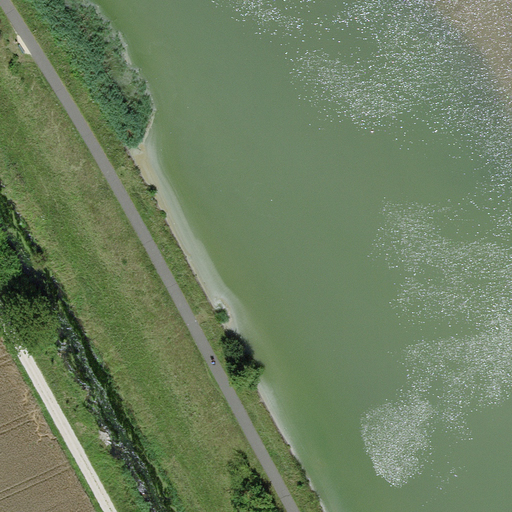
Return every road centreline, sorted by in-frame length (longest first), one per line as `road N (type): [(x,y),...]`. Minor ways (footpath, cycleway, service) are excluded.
road 1 (track): [(4,0),(85,129),(294,511)]
road 2 (track): [(111,511),(0,309)]
